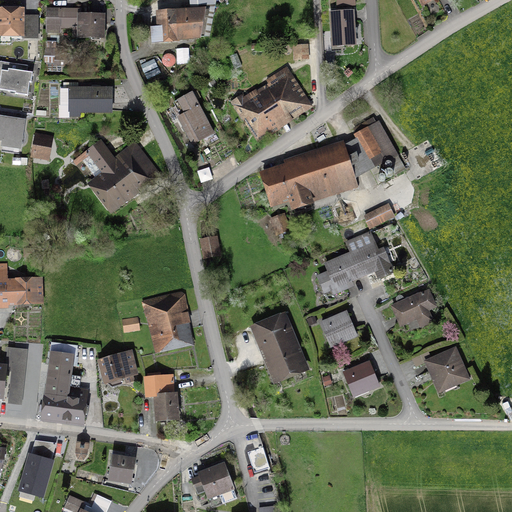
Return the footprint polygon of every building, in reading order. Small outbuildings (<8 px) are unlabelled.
[(0,35),(6,35),(10,39),(21,40),(21,39),(30,39),(30,36),(37,36),(37,29),(30,29),(30,17),(22,17),(22,11),(0,10),(0,35)] [(73,28),(73,37),(101,38),(102,25),(103,26),(103,16),(90,15),(90,17),(79,16),(80,11),(47,10),(46,31),(60,31),(60,28),(73,28)] [(175,13),(157,14),(158,28),(150,29),(151,40),(208,37),(213,10),(175,13)] [(343,46),(354,46),(352,12),(330,14),(332,43),(343,43),(343,46)] [(305,60),(304,46),(294,47),(295,61),(305,60)] [(0,91),(29,97),(33,76),(25,74),(26,68),(0,63),(0,78),(1,79),(0,85),(0,91)] [(243,119),(247,117),(259,136),(276,125),(275,122),(307,101),(290,75),(258,96),(257,93),(244,101),(242,96),(232,102),(243,119)] [(111,112),(111,90),(69,90),(60,90),(60,117),(79,117),(79,112),(111,112)] [(181,108),(185,114),(178,118),(195,148),(205,142),(197,129),(207,124),(194,101),(181,108)] [(0,148),(0,151),(20,155),(25,122),(0,117),(0,142),(1,143),(0,148)] [(386,160),(366,123),(354,130),(374,166),(386,160)] [(46,154),(48,144),(35,142),(34,151),(46,154)] [(154,183),(160,179),(139,150),(118,166),(100,143),(80,159),(97,182),(94,185),(111,207),(150,177),(154,183)] [(298,206),(354,188),(343,152),(264,177),(272,201),(294,194),(298,206)] [(279,238),(289,235),(282,216),(273,220),(279,238)] [(351,254),(349,255),(359,278),(375,271),(378,278),(392,272),(386,260),(381,262),(369,234),(346,244),(351,254)] [(203,257),(215,255),(213,241),(201,244),(203,257)] [(359,278),(349,255),(325,265),(332,283),(329,285),(333,294),(352,286),(350,282),(359,278)] [(0,265),(0,302),(40,301),(40,283),(6,284),(5,265),(0,265)] [(397,301),(398,304),(392,307),(400,326),(417,318),(420,326),(431,321),(426,311),(435,307),(428,291),(404,302),(403,298),(397,301)] [(187,342),(182,320),(181,320),(175,295),(143,302),(144,310),(153,308),(158,330),(152,332),(156,350),(187,342)] [(343,336),(345,340),(355,336),(345,313),(333,319),(333,318),(327,321),(320,324),(328,342),(343,336)] [(279,316),(255,326),(277,379),(301,369),(279,316)] [(315,322),(313,317),(306,319),(308,325),(315,322)] [(136,319),(123,321),(124,332),(138,330),(136,319)] [(1,403),(22,405),(29,350),(8,348),(5,366),(1,399),(1,403)] [(455,384),(467,379),(454,350),(425,363),(430,373),(433,371),(435,377),(432,378),(436,388),(454,380),(455,384)] [(67,388),(72,356),(51,353),(42,418),(81,422),(84,401),(62,398),(64,387),(67,388)] [(119,356),(98,363),(103,382),(123,376),(126,383),(133,381),(132,377),(135,376),(129,354),(119,356)] [(367,390),(378,386),(368,363),(356,369),(355,368),(343,374),(351,392),(366,386),(367,390)] [(174,395),(173,395),(172,378),(146,379),(148,397),(155,396),(157,420),(176,419),(174,395)] [(86,455),(87,445),(82,444),(77,444),(75,454),(77,459),(83,460),(86,455)] [(269,468),(263,449),(248,454),(254,473),(269,468)] [(56,461),(28,453),(17,493),(44,501),(56,461)] [(112,457),(109,478),(130,481),(133,460),(112,457)] [(236,499),(223,465),(198,475),(200,478),(192,481),(197,495),(205,492),(211,509),(236,499)] [(105,511),(110,502),(97,496),(91,509),(85,506),(82,511),(81,511),(105,511)] [(70,510),(74,511),(78,511),(82,503),(74,500),(70,510)]
